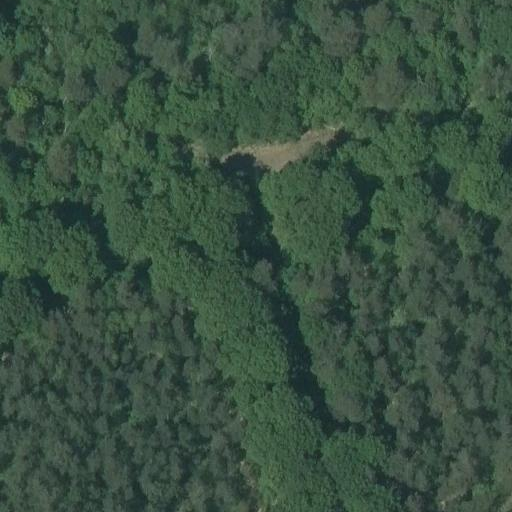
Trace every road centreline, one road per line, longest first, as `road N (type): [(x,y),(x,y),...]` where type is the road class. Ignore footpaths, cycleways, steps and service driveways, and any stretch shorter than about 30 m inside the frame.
road 1 (track): [(279,257),(260,188),(236,170),(142,134),(0,63)]
road 2 (track): [(342,511),(279,257)]
road 3 (track): [(511,204),(279,257)]
